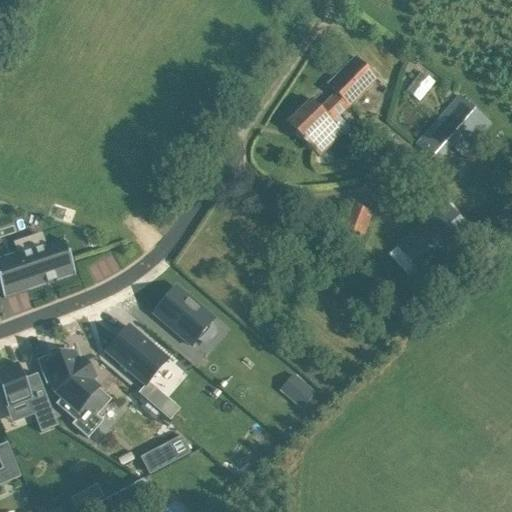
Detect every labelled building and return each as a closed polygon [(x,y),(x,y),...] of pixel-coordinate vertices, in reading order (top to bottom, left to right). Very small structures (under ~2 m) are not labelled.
[(319,110),(311,101),(288,123),(304,140),(302,141),(305,144),(306,142),(315,151),(325,140),(330,144),(342,133),(338,129),(344,123),(338,117),(376,79),(355,57),(327,85),(335,93),(319,110)] [(459,96),(416,146),(437,163),(451,146),(462,155),(490,123),(475,109),(459,96)] [(402,229),(408,235),(397,245),(396,244),(395,245),(424,276),(471,233),(444,203),(419,225),(413,218),(402,229)] [(362,234),(371,212),(353,204),(344,227),(362,234)] [(0,292),(3,301),(4,301),(4,299),(73,275),(73,277),(75,277),(63,243),(62,243),(63,245),(19,260),(18,256),(0,262),(0,292)] [(215,321),(177,289),(155,315),(193,348),(215,321)] [(129,327),(106,353),(145,387),(168,360),(129,327)] [(50,356),(33,362),(37,374),(42,387),(51,383),(55,393),(61,398),(55,405),(76,423),(87,410),(96,418),(111,401),(90,382),(93,378),(82,362),(78,364),(74,355),(53,363),(50,356)] [(18,364),(0,371),(0,389),(8,409),(28,401),(40,431),(57,424),(42,387),(37,374),(24,380),(18,364)] [(293,375),(279,391),(302,410),(315,394),(293,375)] [(181,436),(140,458),(148,474),(189,452),(181,436)] [(233,463),(244,472),(254,459),(243,451),(233,463)] [(0,469),(0,485),(20,477),(15,464),(0,469)] [(116,511),(144,497),(150,505),(164,491),(142,480),(99,503),(104,511),(116,511)]
